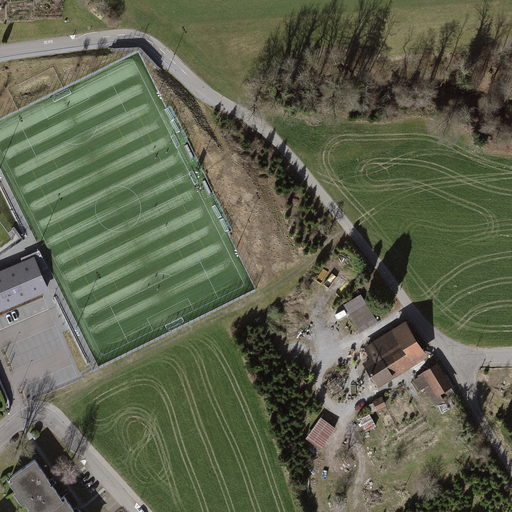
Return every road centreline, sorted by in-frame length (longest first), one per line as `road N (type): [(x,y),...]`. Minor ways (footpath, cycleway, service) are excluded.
road 1 (residential): [(0,52),(125,35),(151,43),(210,95),(256,120),(292,157),(447,354)]
road 2 (residential): [(0,438),(32,416),(46,416),(135,511)]
road 3 (residential): [(511,470),(447,354)]
